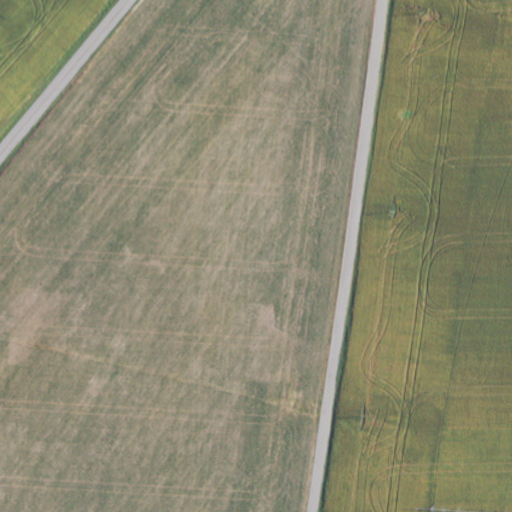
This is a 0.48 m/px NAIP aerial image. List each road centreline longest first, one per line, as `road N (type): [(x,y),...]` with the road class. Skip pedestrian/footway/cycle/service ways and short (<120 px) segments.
road 1 (residential): [(315,511),(385,0)]
road 2 (secondary): [(0,156),(130,0)]
